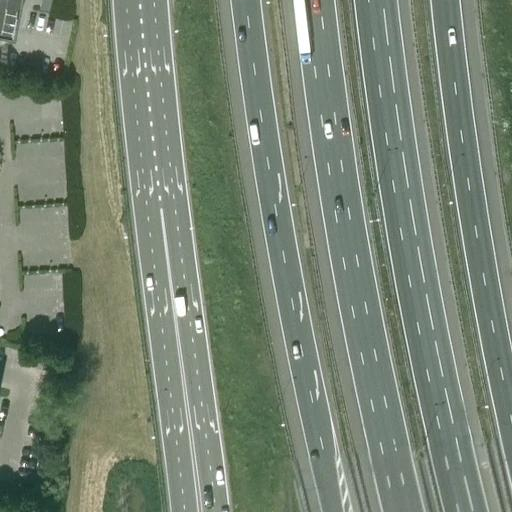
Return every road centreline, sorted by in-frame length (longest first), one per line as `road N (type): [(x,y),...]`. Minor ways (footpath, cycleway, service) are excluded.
road 1 (motorway): [(465,511),(404,236),(376,0)]
road 2 (motorway): [(246,0),(261,124),(334,511)]
road 3 (motorway): [(314,0),(363,324),(402,511)]
road 4 (motorway): [(144,0),(201,511)]
road 5 (motorway): [(511,420),(472,221),(444,0)]
